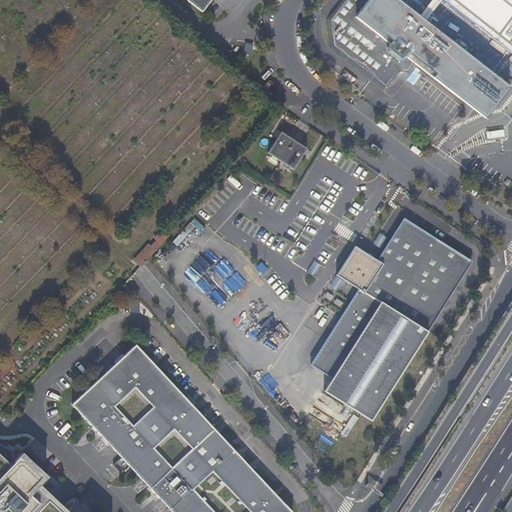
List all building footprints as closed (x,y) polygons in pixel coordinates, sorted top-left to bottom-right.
[(186,0),(203,13),(212,0),(186,0)] [(332,47),(385,89),(398,72),(409,70),(415,62),(485,118),(510,87),(398,0),(341,0),(327,18),(332,47)] [(511,0),(443,0),(511,54),(511,0)] [(279,88),(269,80),(263,86),(273,95),(279,88)] [(501,130),(486,132),(487,139),(502,137),(501,130)] [(307,148),(282,131),(268,152),(294,169),(307,148)] [(458,252),(404,218),(378,259),(355,245),(337,274),(360,288),(312,365),(332,378),(324,390),(371,420),(433,324),(419,315),(458,252)] [(135,260),(141,266),(169,235),(164,230),(135,260)] [(472,261),(458,252),(419,315),(433,324),(472,261)] [(267,341),(274,350),(290,336),(272,315),(261,326),(271,338),(267,341)] [(291,511),(136,344),(71,402),(173,511),(291,511)] [(59,511),(44,498),(37,491),(33,488),(37,484),(44,476),(24,458),(23,458),(20,456),(22,454),(20,453),(13,460),(9,456),(11,453),(6,450),(2,447),(0,445),(0,511),(59,511)] [(67,511),(37,484),(33,488),(37,491),(44,498),(59,511),(67,511)]
